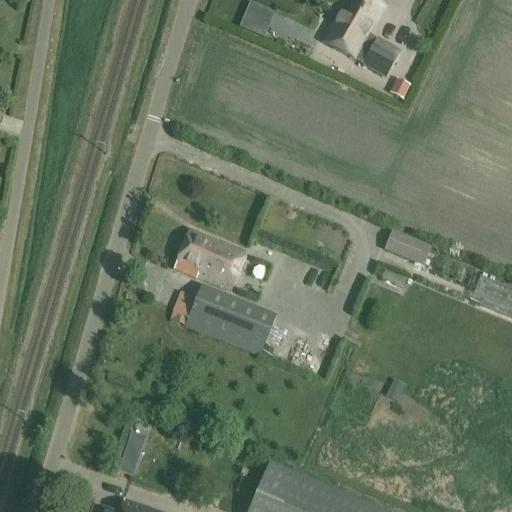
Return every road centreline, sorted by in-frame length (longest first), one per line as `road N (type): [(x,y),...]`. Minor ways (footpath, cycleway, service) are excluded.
road 1 (unclassified): [(39,511),(189,0)]
road 2 (residential): [(0,294),(48,0)]
